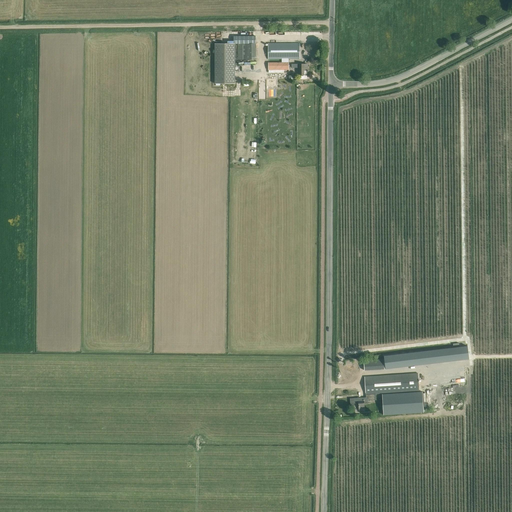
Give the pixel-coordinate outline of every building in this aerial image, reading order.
[(215,83),(228,83),(235,83),(235,43),(234,43),(215,43),(215,83)] [(300,43),(268,44),(268,59),(300,59),(300,43)] [(237,76),(253,76),(253,46),(237,46),(237,76)] [(300,64),(300,69),(300,75),(308,75),(308,71),(308,70),(308,64),(304,64),(300,64)] [(467,346),(384,356),(386,369),(469,359),(467,346)] [(365,377),(366,394),(375,394),(419,391),(418,374),(365,377)] [(382,395),(383,416),(386,416),(424,413),(424,412),(423,393),(382,395)] [(366,394),(366,399),(352,399),(352,407),(351,407),(351,412),(360,411),(360,404),(369,404),(369,399),(376,398),(375,394),(366,394)]
